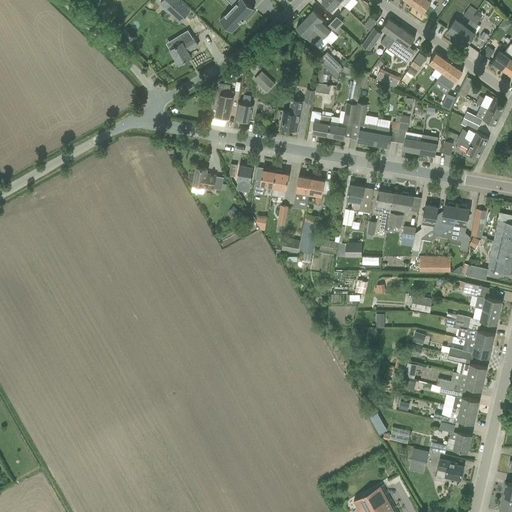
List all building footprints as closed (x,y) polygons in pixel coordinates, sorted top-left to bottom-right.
[(178,0),(162,0),(160,3),(179,21),(189,10),(178,0)] [(254,9),(244,0),(239,0),(220,21),(232,32),(254,9)] [(331,10),(340,1),(338,0),(322,0),(322,1),(331,10)] [(431,1),(429,0),(416,0),(413,5),(423,13),(431,1)] [(473,15),(477,11),(470,6),(464,15),(470,19),(473,15)] [(344,16),(349,10),(346,7),(340,13),(344,16)] [(326,22),(323,19),(314,10),(305,19),(322,35),(324,36),(331,29),(324,23),(326,22)] [(477,11),(473,15),(479,20),(482,15),(477,11)] [(496,13),(491,22),(506,31),(511,22),(496,13)] [(477,23),(479,20),(473,15),(470,19),(466,26),(458,37),(468,44),(476,33),(473,31),(478,24),(477,23)] [(339,26),(343,22),(337,16),(329,24),(335,30),(340,34),(344,30),(339,26)] [(370,30),(377,20),(370,16),(365,24),(370,30)] [(388,47),(395,38),(402,28),(389,18),(381,28),(388,32),(381,42),(388,47)] [(296,28),(306,37),(313,44),(322,35),(305,19),(296,28)] [(456,19),(447,30),(458,37),(466,26),(456,19)] [(370,50),(382,33),(374,28),(362,44),(370,50)] [(408,47),(415,37),(402,28),(395,38),(408,47)] [(198,45),(193,36),(170,50),(179,64),(191,57),(188,51),(198,45)] [(492,62),(502,69),(511,55),(511,43),(508,47),(504,53),(500,51),(492,62)] [(490,58),(495,50),(488,45),(483,53),(490,58)] [(469,46),(465,51),(472,56),(476,52),(469,46)] [(321,57),(336,71),(341,65),(326,51),(321,57)] [(443,72),(450,62),(436,53),(429,62),(443,72)] [(511,55),(502,69),(511,75),(511,55)] [(414,62),(411,66),(418,70),(421,66),(414,62)] [(456,81),(463,71),(450,62),(443,72),(456,81)] [(413,76),(418,70),(411,66),(407,72),(413,76)] [(267,91),(274,84),(262,72),(255,79),(267,91)] [(387,84),(396,87),(400,77),(392,74),(387,84)] [(358,97),(361,79),(354,78),(350,95),(358,97)] [(331,85),(329,84),(317,82),(315,91),(329,93),(331,85)] [(216,115),(229,117),(234,91),(229,90),(230,85),(219,83),(219,88),(216,88),(213,104),(217,105),(216,115)] [(313,102),(315,90),(307,88),(305,101),(313,102)] [(465,97),(468,93),(461,89),(458,93),(465,97)] [(456,97),(447,93),(442,106),(450,110),(456,97)] [(238,102),(235,119),(249,121),(253,105),(250,104),(251,96),(244,95),(242,103),(238,102)] [(480,96),(476,103),(481,105),(484,98),(480,96)] [(297,121),(299,122),(303,101),(292,98),(289,111),(285,110),(282,127),(296,130),(297,121)] [(488,109),(501,115),(506,104),(493,98),(488,109)] [(357,104),(348,102),(347,102),(343,118),(332,116),(328,136),(344,138),(345,131),(352,133),(354,120),(357,104)] [(368,104),(358,102),(357,104),(354,120),(362,121),(365,121),(368,104)] [(475,116),(495,125),(501,115),(488,109),(481,105),(475,116)] [(469,120),(472,114),(467,111),(464,117),(469,120)] [(314,121),(312,133),(328,136),(332,116),(321,114),(320,122),(314,121)] [(402,115),(400,123),(400,128),(408,129),(410,117),(402,115)] [(469,120),(464,117),(461,124),(466,126),(466,124),(469,120)] [(360,129),(357,141),(374,144),(377,125),(368,123),(367,130),(360,129)] [(390,147),(391,141),(392,135),(389,134),(390,127),(377,125),(374,144),(390,147)] [(459,136),(484,148),(489,138),(476,132),(471,142),(464,138),(468,131),(463,129),(459,136)] [(477,158),(478,159),(484,148),(459,136),(457,142),(456,143),(460,145),(461,144),(468,148),(466,153),(468,154),(466,158),(475,162),(477,158)] [(403,149),(419,152),(421,140),(405,137),(403,149)] [(437,143),(421,140),(419,152),(435,155),(437,143)] [(450,154),(452,145),(453,143),(446,141),(443,153),(450,154)] [(230,175),(235,176),(237,164),(231,163),(229,174),(230,175)] [(248,206),(250,207),(252,195),(252,191),(249,190),(253,167),(240,165),(237,180),(238,180),(237,188),(243,189),(242,194),(248,195),(247,203),(248,206)] [(213,188),(216,175),(206,174),(207,169),(196,167),(193,185),(204,187),(213,188)] [(273,187),(276,171),(263,169),(262,177),(256,176),(253,192),(265,193),(266,185),(273,187)] [(289,174),(276,171),(273,187),(272,195),(285,197),(289,174)] [(308,201),(311,178),(299,175),(295,199),(308,201)] [(321,203),(325,180),(311,178),(308,201),(309,193),(317,195),(315,203),(321,203)] [(364,187),(349,184),(347,199),(353,200),(352,209),(371,212),(374,189),(373,188),(373,189),(364,187)] [(381,190),(378,189),(375,211),(383,213),(380,229),(387,230),(388,223),(389,223),(394,192),(381,190)] [(411,210),(413,196),(409,195),(408,192),(403,192),(401,193),(394,192),(389,223),(401,226),(404,209),(411,210)] [(453,230),(457,206),(455,206),(454,203),(449,202),(447,204),(444,204),(443,210),(446,213),(442,215),(442,216),(437,215),(434,230),(438,236),(448,229),(453,229),(453,230)] [(465,232),(467,220),(465,217),(468,214),(469,208),(467,208),(466,205),(461,204),(459,207),(457,206),(453,230),(453,229),(452,234),(457,234),(462,241),(461,249),(467,250),(469,237),(463,236),(464,232),(465,232)] [(281,205),(278,223),(285,224),(288,207),(281,205)] [(437,215),(438,207),(425,205),(424,211),(426,214),(423,216),(421,228),(423,228),(422,235),(424,235),(431,230),(434,230),(437,215)] [(245,216),(234,206),(228,212),(240,222),(245,216)] [(480,237),(483,220),(485,210),(476,208),(471,235),(480,237)] [(312,253),(319,216),(306,214),(300,251),(312,253)] [(264,229),(266,217),(257,215),(255,227),(264,229)] [(511,222),(499,220),(494,241),(501,242),(501,244),(511,247),(511,222)] [(373,233),(375,233),(377,222),(369,221),(367,232),(368,232),(367,238),(372,238),(373,233)] [(416,228),(404,226),(403,233),(401,244),(414,246),(415,236),(416,228)] [(415,236),(414,246),(412,254),(419,256),(422,237),(415,236)] [(297,253),(300,240),(284,237),(281,250),(297,253)] [(469,245),(474,248),(479,239),(473,237),(469,245)] [(511,247),(501,244),(501,242),(494,241),(492,248),(490,255),(497,257),(494,269),(511,273),(511,272),(511,271),(511,272),(511,271),(511,247)] [(346,256),(362,257),(362,242),(346,242),(339,243),(337,256),(346,256)] [(451,270),(451,258),(421,257),(420,270),(451,270)] [(465,274),(487,279),(489,269),(468,264),(465,274)] [(478,285),(465,282),(464,286),(463,292),(476,295),(478,285)] [(376,286),(377,293),(386,292),(385,284),(376,285),(376,286)] [(411,308),(430,312),(433,298),(414,294),(411,308)] [(475,307),(500,312),(502,301),(486,297),(478,295),(475,307)] [(480,320),(497,324),(500,312),(475,307),(473,318),(480,320)] [(446,317),(456,320),(469,323),(471,316),(458,313),(458,314),(448,312),(446,317)] [(469,323),(456,320),(456,324),(455,326),(460,327),(457,337),(465,339),(492,346),(495,334),(478,330),(468,328),(469,323)] [(416,332),(413,341),(423,344),(426,335),(416,332)] [(492,346),(465,339),(463,350),(450,347),(449,353),(462,356),(467,357),(468,351),(473,352),(473,353),(489,357),(492,346)] [(416,347),(413,353),(413,354),(420,356),(423,349),(416,346),(416,347)] [(462,362),(459,373),(484,379),(487,367),(470,363),(470,364),(465,363),(467,357),(462,356),(449,353),(448,359),(462,362)] [(397,359),(395,367),(405,369),(407,361),(397,359)] [(414,378),(418,364),(407,362),(404,376),(414,378)] [(459,373),(453,371),(452,378),(451,381),(439,377),(437,385),(455,389),(460,391),(461,385),(465,386),(482,390),(484,379),(459,373)] [(416,382),(406,379),(404,388),(414,390),(416,382)] [(453,395),(455,389),(437,385),(436,385),(432,384),(431,389),(434,390),(440,392),(447,393),(453,395)] [(453,406),(477,412),(479,400),(463,396),(462,397),(455,395),(453,395),(447,393),(444,404),(453,406)] [(399,409),(405,410),(407,402),(400,401),(399,409)] [(457,419),(474,423),(477,412),(453,406),(444,404),(442,414),(448,416),(451,417),(450,417),(457,418),(457,419)] [(387,429),(375,409),(368,413),(370,416),(369,417),(379,434),(387,429)] [(446,422),(448,416),(442,414),(435,413),(434,419),(446,422)] [(467,452),(471,435),(458,432),(458,433),(451,431),(449,438),(456,439),(454,448),(467,452)] [(447,444),(436,442),(437,439),(432,438),(430,449),(445,453),(447,444)] [(425,466),(427,461),(429,452),(413,448),(413,450),(408,448),(407,454),(412,455),(410,463),(425,466)] [(444,480),(445,476),(460,480),(464,466),(457,464),(457,463),(440,459),(437,472),(436,478),(444,480)] [(511,498),(511,483),(506,482),(503,496),(511,498)] [(354,500),(360,511),(394,511),(380,485),(354,500)] [(511,511),(511,498),(503,496),(500,510),(511,511)]
